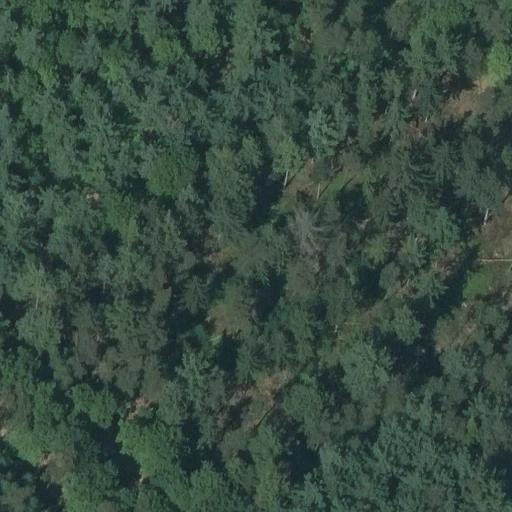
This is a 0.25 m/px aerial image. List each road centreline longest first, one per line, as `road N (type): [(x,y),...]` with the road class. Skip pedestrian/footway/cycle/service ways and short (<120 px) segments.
road 1 (track): [(511,34),(470,25),(423,43),(0,324)]
road 2 (track): [(219,511),(187,479),(17,362)]
